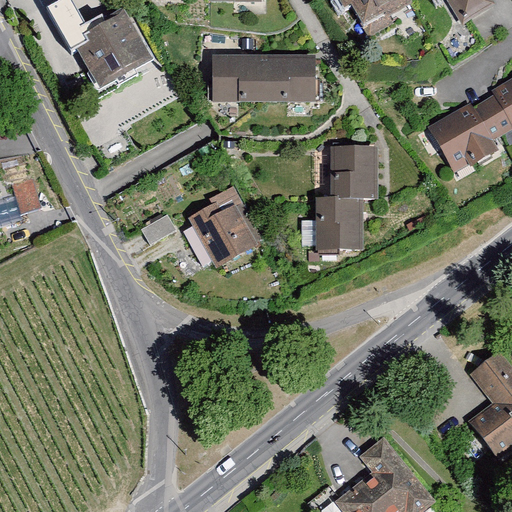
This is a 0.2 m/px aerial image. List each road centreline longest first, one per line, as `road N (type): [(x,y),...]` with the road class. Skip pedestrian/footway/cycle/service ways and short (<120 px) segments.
road 1 (secondary): [(443,298),(179,511)]
road 2 (unclassified): [(443,298),(399,302),(284,337),(229,336),(129,302)]
road 3 (tertiary): [(129,302),(0,41)]
road 4 (tertiary): [(156,511),(162,407),(129,302)]
road 5 (residential): [(298,0),(371,119)]
